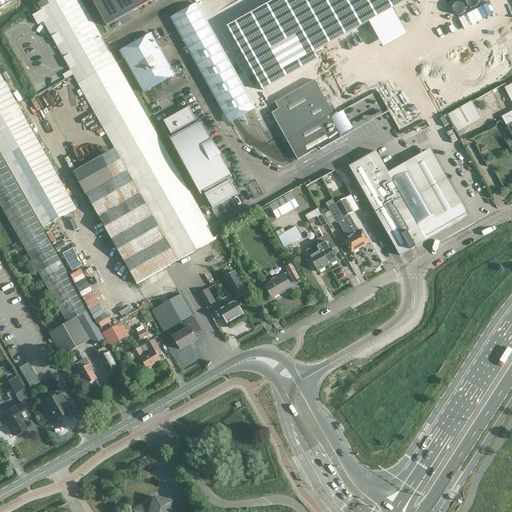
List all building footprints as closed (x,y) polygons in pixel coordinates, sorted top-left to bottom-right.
[(0,0),(0,9),(13,2),(11,0),(0,0)] [(44,0),(33,6),(37,13),(32,16),(37,25),(42,22),(64,60),(68,66),(114,149),(178,261),(216,239),(211,231),(104,42),(80,0),(44,0)] [(91,0),(107,26),(153,0),(91,0)] [(277,0),(231,26),(266,89),(322,58),(318,51),(409,0),(277,0)] [(193,5),(168,20),(229,124),(247,113),(254,109),(193,5)] [(144,93),(174,76),(150,34),(120,51),(144,93)] [(0,74),(0,151),(43,228),(76,209),(0,74)] [(332,104),(329,106),(315,80),(275,102),(279,109),(272,113),(290,147),(297,160),(319,148),(320,150),(341,138),(333,124),(330,117),(337,113),(332,104)] [(479,120),(470,104),(449,116),(458,132),(479,120)] [(172,134),(174,138),(170,140),(200,192),(203,190),(206,194),(205,194),(212,208),(237,194),(230,180),(229,181),(227,177),(231,175),(201,123),(198,125),(196,121),(197,121),(189,107),(164,121),(171,135),(172,134)] [(447,133),(452,143),(458,141),(452,130),(447,133)] [(430,147),(388,171),(402,196),(395,200),(420,244),(470,216),(430,147)] [(137,284),(165,268),(178,261),(114,149),(73,172),(137,284)] [(0,205),(66,324),(88,311),(89,311),(0,154),(0,205)] [(388,171),(379,156),(372,160),(368,162),(365,157),(360,160),(351,165),(349,166),(400,256),(402,255),(410,250),(414,248),(416,247),(420,244),(395,200),(402,196),(388,171)] [(275,217),(296,204),(288,191),(267,203),(275,217)] [(344,218),(349,215),(359,209),(351,195),(336,204),(344,218)] [(328,208),(330,211),(324,215),(329,223),(330,224),(336,221),(336,222),(338,221),(344,218),(336,204),(329,207),(328,208)] [(307,214),(309,219),(322,214),(320,208),(307,214)] [(322,215),(318,218),(323,227),(327,224),(322,215)] [(344,218),(360,248),(370,243),(362,230),(358,232),(356,230),(357,229),(349,215),(344,218)] [(349,237),(344,240),(351,253),(360,248),(344,218),(338,221),(345,234),(347,233),(349,237)] [(284,247),(302,237),(296,227),(278,237),(284,247)] [(338,260),(332,250),(335,248),(328,235),(319,240),(322,246),(318,248),(328,266),(331,264),(332,265),(337,262),(336,261),(338,260)] [(328,266),(318,248),(322,246),(319,240),(308,246),(310,250),(307,252),(311,258),(310,258),(318,272),(320,271),(320,272),(325,269),(324,268),(328,266)] [(234,272),(239,269),(235,261),(229,264),(218,270),(223,278),(225,277),(237,299),(246,293),(234,272)] [(285,267),(293,282),(299,278),(291,264),(285,267)] [(284,275),(277,279),(265,286),(272,298),(291,287),(284,275)] [(104,313),(117,306),(105,284),(92,291),(104,313)] [(199,294),(206,307),(216,302),(208,288),(199,294)] [(152,311),(164,333),(180,323),(181,325),(184,330),(173,337),(176,344),(177,346),(177,345),(180,350),(197,341),(194,335),(201,331),(194,318),(193,318),(180,295),(152,311)] [(219,310),(228,324),(243,314),(231,295),(223,300),(226,306),(219,310)] [(49,334),(60,352),(62,357),(91,340),(94,346),(104,340),(88,311),(66,324),(49,334)] [(128,336),(121,323),(120,323),(102,334),(109,347),(128,336)] [(145,329),(137,334),(140,340),(148,336),(145,329)] [(143,362),(147,370),(160,361),(155,352),(159,350),(153,340),(132,352),(139,365),(143,362)] [(98,366),(100,366),(102,364),(107,373),(118,367),(109,352),(107,353),(104,347),(92,355),(98,366)] [(77,360),(74,354),(63,360),(67,366),(77,360)] [(78,372),(80,371),(87,384),(96,379),(85,359),(73,366),(78,372)] [(21,364),(29,386),(39,382),(31,361),(21,364)] [(51,378),(44,382),(48,389),(55,386),(51,378)] [(65,407),(67,406),(60,394),(57,390),(48,396),(49,398),(42,402),(46,410),(48,409),(50,414),(49,415),(53,422),(68,413),(65,407)] [(27,429),(22,421),(28,417),(20,402),(2,413),(15,436),(17,435),(17,436),(22,434),(21,433),(27,429)] [(135,511),(173,511),(171,508),(168,507),(169,502),(153,498),(152,503),(149,502),(134,510),(135,511)]
